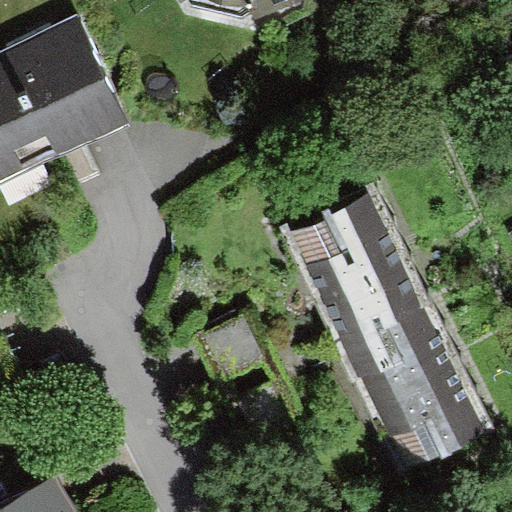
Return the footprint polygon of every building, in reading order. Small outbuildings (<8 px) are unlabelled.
[(283,0),(192,0),(244,19),(283,0)] [(72,36),(0,69),(0,172),(111,121),(72,36)] [(484,439),(364,197),(280,238),(400,480),(484,439)] [(255,309),(212,325),(230,371),(272,354),(255,309)] [(50,511),(44,498),(16,511),(50,511)]
